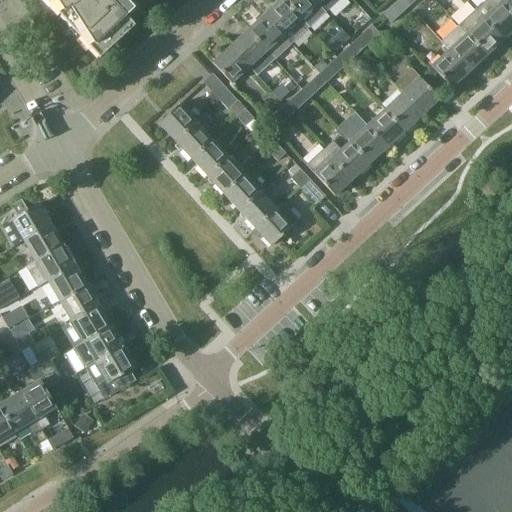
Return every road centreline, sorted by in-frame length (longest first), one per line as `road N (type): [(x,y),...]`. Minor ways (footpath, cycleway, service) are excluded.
road 1 (residential): [(205,374),(286,286),(511,77)]
road 2 (residential): [(205,374),(58,149)]
road 3 (residential): [(58,149),(222,0)]
road 4 (residential): [(58,149),(0,41)]
